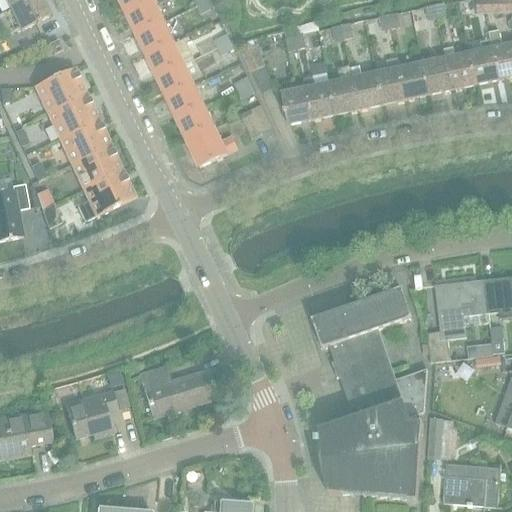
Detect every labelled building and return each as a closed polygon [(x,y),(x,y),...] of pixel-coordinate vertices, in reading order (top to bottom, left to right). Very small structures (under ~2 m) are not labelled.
[(4,0),(10,10),(30,0),(4,0)] [(40,0),(30,0),(10,10),(20,32),(49,18),(40,0)] [(152,0),(119,0),(126,15),(153,2),(152,0)] [(486,14),(485,0),(476,1),(477,14),(486,14)] [(511,0),(491,0),(485,0),(486,14),(511,12),(511,0)] [(211,1),(197,6),(201,15),(214,9),(211,1)] [(153,2),(126,15),(137,36),(163,24),(153,2)] [(444,6),(435,7),(438,21),(446,19),(444,6)] [(438,21),(435,7),(426,9),(429,22),(438,21)] [(397,15),(389,17),(391,31),(400,29),(397,15)] [(391,31),(389,17),(380,19),(383,32),(391,31)] [(163,24),(137,36),(147,58),(173,45),(163,24)] [(350,25),(342,27),(345,41),(353,39),(350,25)] [(345,41),(342,27),(333,29),(336,43),(345,41)] [(490,35),(492,42),(500,81),(511,78),(511,46),(503,48),(500,33),(490,35)] [(213,41),(217,49),(231,43),(227,35),(213,41)] [(304,35),(295,37),(297,51),(307,49),(304,35)] [(297,51),(295,37),(286,39),(289,53),(297,51)] [(52,54),(61,50),(57,42),(49,46),(52,54)] [(483,53),(470,56),(476,86),(500,81),(492,42),(481,44),(483,53)] [(231,43),(217,49),(221,57),(234,50),(231,43)] [(173,45),(147,58),(157,79),(183,66),(173,45)] [(242,53),(252,74),(262,95),(274,89),(254,47),(242,53)] [(444,52),(446,61),(453,91),(476,86),(470,56),(455,59),(453,50),(444,52)] [(390,72),(377,75),(383,106),(407,101),(400,70),(398,60),(388,62),(390,72)] [(446,61),(423,65),(430,96),(453,91),(446,61)] [(423,65),(400,70),(407,101),(430,96),(423,65)] [(183,66),(157,79),(167,100),(193,87),(183,66)] [(341,83),(330,85),(337,116),(360,111),(353,80),(351,69),(351,67),(338,70),(341,83)] [(351,69),(353,80),(360,111),(383,106),(377,75),(361,79),(359,67),(351,69)] [(34,88),(46,114),(86,96),(74,69),(34,88)] [(234,84),(238,92),(251,86),(247,78),(234,84)] [(314,78),(304,80),(313,121),(337,116),(330,85),(316,88),(314,78)] [(313,121),(304,80),(306,90),(282,95),(289,126),(313,121)] [(251,86),(238,92),(241,100),(255,94),(251,86)] [(193,87),(167,100),(177,121),(203,108),(193,87)] [(98,121),(86,96),(46,114),(58,140),(98,121)] [(261,107),(251,111),(262,135),(272,130),(261,107)] [(203,108),(177,121),(187,142),(213,129),(203,108)] [(262,135),(251,111),(241,116),(252,139),(262,135)] [(71,166),(110,147),(98,121),(58,140),(71,166)] [(213,129),(187,142),(200,169),(237,151),(231,138),(220,143),(213,129)] [(83,191),(122,173),(110,147),(71,166),(83,191)] [(135,199),(122,173),(83,191),(88,202),(77,207),(84,223),(135,199)] [(0,194),(0,242),(22,239),(17,212),(29,210),(24,186),(12,188),(12,192),(0,194)] [(494,282),(485,284),(488,314),(500,313),(501,320),(511,318),(511,278),(494,281),(494,282)] [(436,288),(441,334),(429,335),(432,364),(451,361),(449,340),(466,338),(462,302),(473,301),(475,316),(488,314),(485,284),(459,287),(459,285),(436,288)] [(426,370),(395,380),(378,331),(412,319),(402,291),(312,321),(323,350),(330,348),(334,361),(331,362),(334,370),(336,378),(340,377),(355,419),(320,431),(320,436),(321,462),(329,495),(418,502),(423,424),(412,423),(410,418),(424,414),(426,370)] [(490,328),(492,355),(504,354),(502,327),(490,328)] [(491,344),(467,347),(468,359),(492,357),(491,344)] [(501,367),(500,357),(475,361),(476,370),(501,367)] [(465,370),(464,362),(440,364),(441,373),(465,370)] [(152,419),(218,400),(209,372),(170,383),(166,369),(140,376),(152,419)] [(122,385),(119,373),(107,376),(110,388),(122,385)] [(511,380),(497,424),(511,429),(511,380)] [(446,382),(437,382),(436,399),(445,400),(446,382)] [(64,405),(66,412),(74,441),(92,436),(93,440),(112,435),(106,415),(129,408),(124,390),(82,401),(82,400),(64,405)] [(29,456),(27,448),(51,444),(45,413),(0,420),(0,453),(13,451),(14,459),(29,456)] [(453,461),(456,423),(445,422),(446,421),(433,420),(430,460),(443,461),(453,461)] [(485,428),(483,433),(504,440),(505,436),(485,428)] [(499,508),(502,469),(447,465),(444,504),(499,508)] [(247,511),(248,505),(213,502),(212,511),(247,511)]
